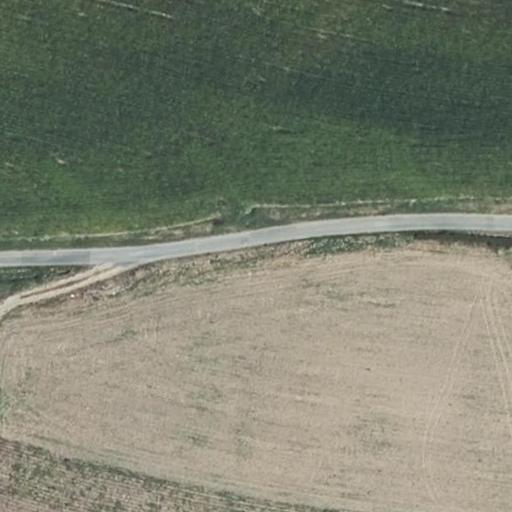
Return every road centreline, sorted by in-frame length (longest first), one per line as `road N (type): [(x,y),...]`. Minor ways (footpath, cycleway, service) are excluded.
road 1 (unclassified): [(511,223),(403,218),(132,253),(0,258)]
road 2 (track): [(132,253),(0,306)]
